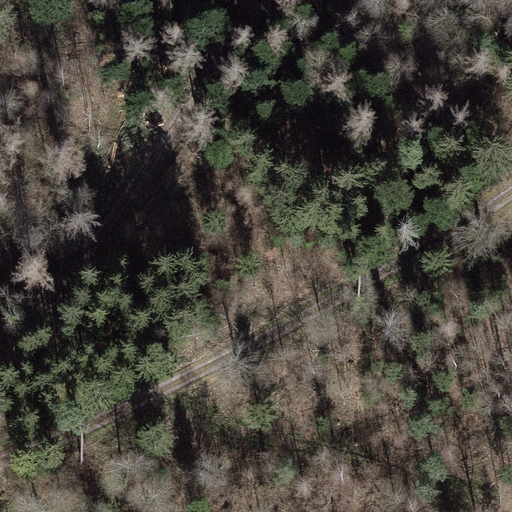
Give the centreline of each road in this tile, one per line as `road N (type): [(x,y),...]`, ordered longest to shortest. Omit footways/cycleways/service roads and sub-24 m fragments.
road 1 (track): [(0,458),(108,415),(267,335),(374,277),(511,184)]
road 2 (track): [(0,365),(259,0)]
